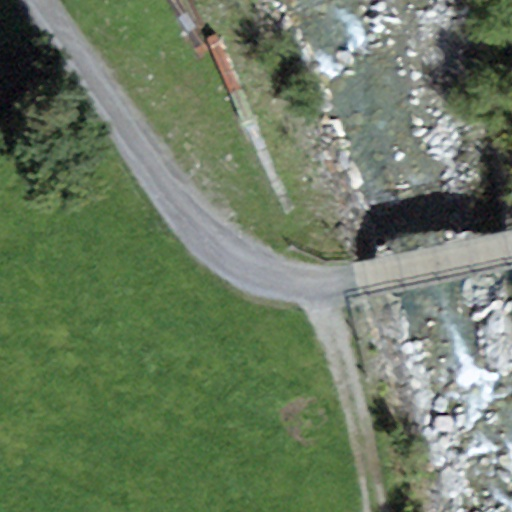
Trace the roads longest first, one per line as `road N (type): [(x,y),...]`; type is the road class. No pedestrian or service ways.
road 1 (track): [(511,245),(312,284),(253,274),(197,237),(40,0)]
road 2 (track): [(312,284),(333,328),(368,511)]
